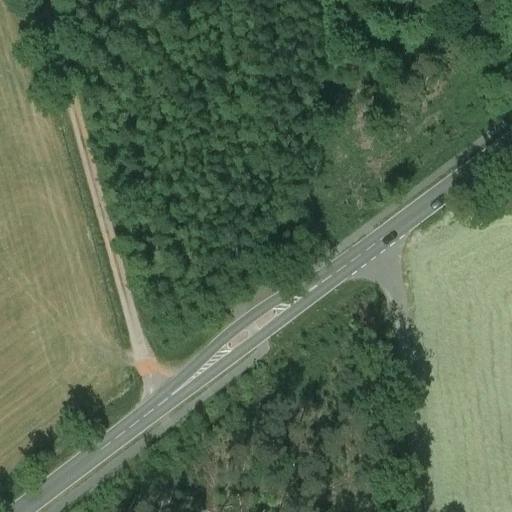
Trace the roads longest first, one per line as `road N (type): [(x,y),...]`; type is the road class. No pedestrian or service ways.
road 1 (track): [(47,0),(160,402)]
road 2 (unclassified): [(389,230),(419,511)]
road 3 (unclassified): [(18,511),(222,359)]
road 4 (unclassified): [(389,230),(511,143)]
road 5 (unclassified): [(323,281),(294,282),(250,313),(236,324),(222,359)]
road 6 (unclassified): [(222,359),(309,305),(323,281)]
